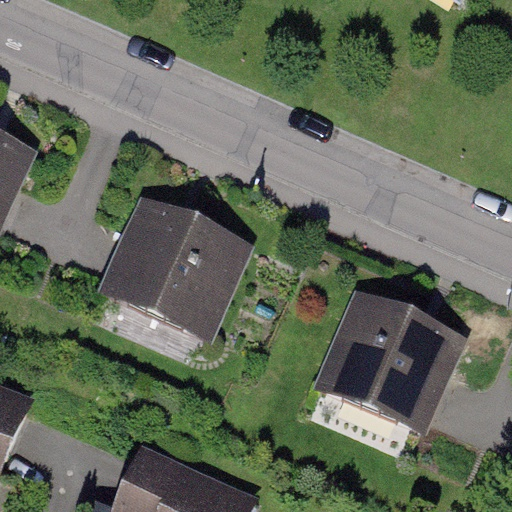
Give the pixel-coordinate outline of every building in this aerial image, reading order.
[(0,216),(33,142),(0,126),(0,216)] [(241,239),(146,197),(103,295),(198,337),(241,239)] [(459,331),(351,288),(312,386),(420,429),(459,331)] [(0,505),(42,405),(0,387),(0,505)] [(265,511),(268,508),(147,454),(120,511),(265,511)]
